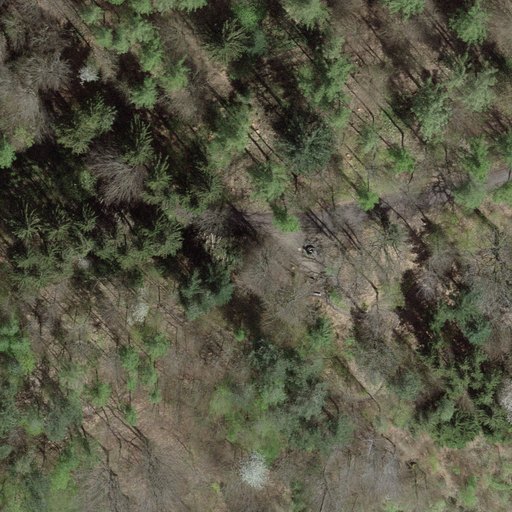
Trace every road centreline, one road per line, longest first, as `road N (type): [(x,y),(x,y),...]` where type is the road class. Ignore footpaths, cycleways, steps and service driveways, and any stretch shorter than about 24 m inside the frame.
road 1 (track): [(0,68),(54,127),(181,204),(223,217),(324,221)]
road 2 (track): [(324,221),(511,178)]
